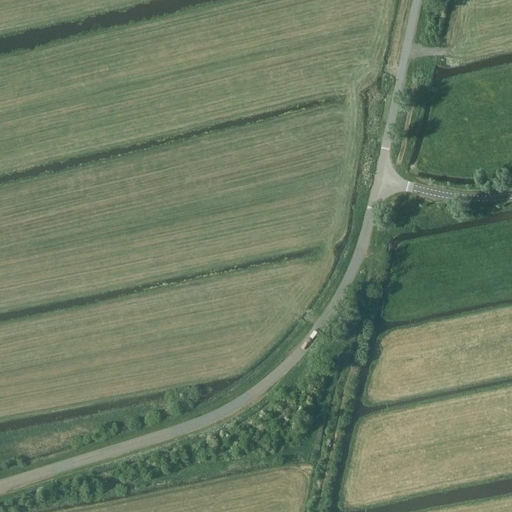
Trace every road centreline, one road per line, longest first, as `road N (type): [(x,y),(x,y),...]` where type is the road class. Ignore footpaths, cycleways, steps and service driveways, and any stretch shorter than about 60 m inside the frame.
road 1 (unclassified): [(0,486),(173,431),(264,386),(307,344),(343,291),(379,179)]
road 2 (unclassified): [(379,179),(417,0)]
road 3 (unclassified): [(379,179),(453,196),(511,195)]
